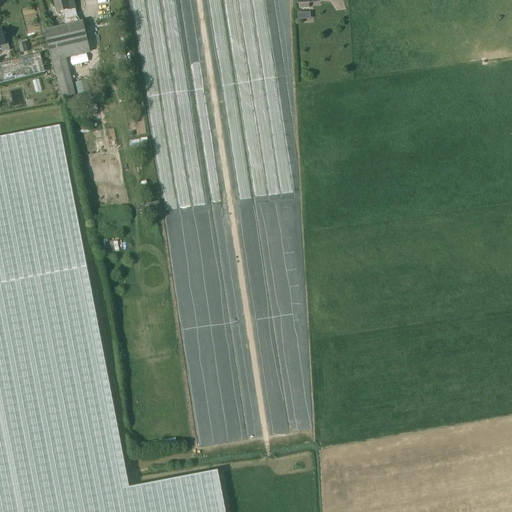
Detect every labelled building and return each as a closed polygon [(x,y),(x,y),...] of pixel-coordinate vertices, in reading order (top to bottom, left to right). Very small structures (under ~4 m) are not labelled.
[(46,32),(61,97),(61,99),(74,96),(65,59),(90,53),(83,23),(81,23),(77,17),(75,10),(73,2),(69,3),(67,0),(53,0),(58,15),(64,13),(66,20),(64,27),(46,32)] [(0,65),(0,84),(46,73),(41,54),(0,65)] [(101,102),(90,105),(92,112),(103,110),(101,102)] [(0,511),(223,511),(213,456),(125,474),(83,255),(59,128),(0,139),(0,511)] [(128,141),(131,151),(149,147),(147,137),(128,141)]
